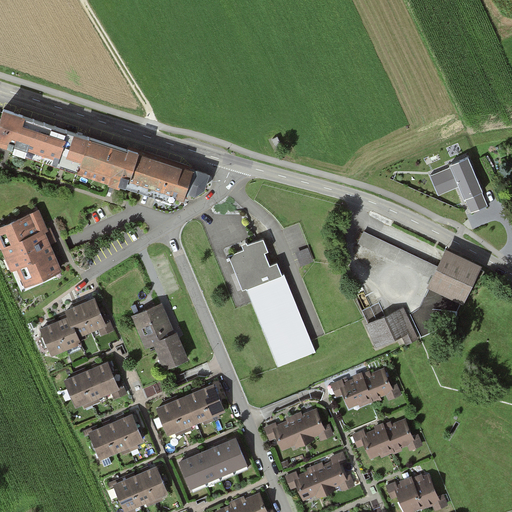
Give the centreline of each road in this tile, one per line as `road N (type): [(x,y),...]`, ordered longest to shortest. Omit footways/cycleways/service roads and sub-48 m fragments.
road 1 (residential): [(286,511),(168,225),(216,191),(233,163)]
road 2 (tertiary): [(233,163),(361,197),(511,273)]
road 3 (tertiary): [(0,89),(233,163)]
road 4 (track): [(151,137),(82,0)]
